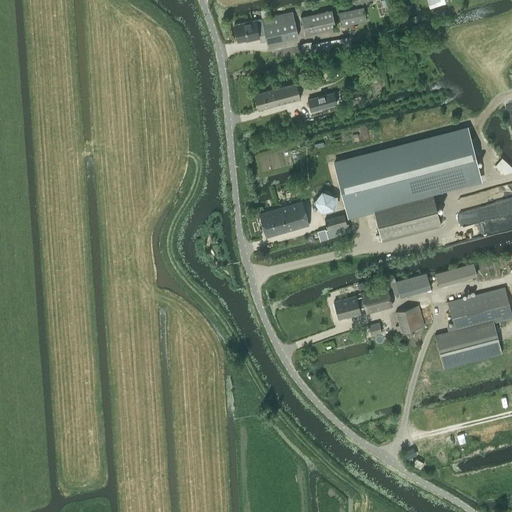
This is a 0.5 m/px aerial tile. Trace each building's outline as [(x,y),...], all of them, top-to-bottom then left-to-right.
[(444,0),(426,0),(429,8),(446,3),(444,0)] [(341,26),(366,21),(363,6),(338,12),(341,26)] [(267,10),(260,11),(261,19),(255,21),(255,20),(234,25),(238,42),(246,41),(246,40),(250,39),(250,41),(259,39),(258,33),(264,31),(267,42),(298,36),(294,12),(269,17),(267,10)] [(305,34),(336,27),(332,10),(301,17),(305,34)] [(313,51),(313,52),(343,46),(343,47),(349,46),(347,37),(311,44),(311,42),(301,43),(303,53),(313,51)] [(254,94),(259,109),(300,98),(296,82),(254,94)] [(334,92),(308,100),(311,111),(337,104),(334,92)] [(479,174),(466,126),(332,160),(347,217),(373,210),(373,209),(432,194),(430,186),(479,174)] [(334,194),(321,190),(313,200),(321,211),(333,207),(334,194)] [(373,210),(381,240),(440,224),(432,194),(373,209),(373,210)] [(302,201),(259,214),(266,236),(308,224),(302,201)] [(319,240),(330,237),(348,232),(347,229),(364,224),(361,215),(344,220),(342,215),(324,220),(327,229),(325,230),(325,229),(317,232),(319,240)] [(431,288),(427,272),(396,281),(400,297),(431,288)] [(356,298),(356,296),(334,301),(339,319),(361,313),(359,306),(365,304),(367,313),(393,306),(387,285),(361,292),(362,296),(356,298)] [(454,329),(434,334),(435,335),(444,367),(501,353),(502,352),(494,323),(500,321),(511,318),(511,314),(510,308),(505,288),(505,286),(447,302),(447,303),(453,322),(454,329)] [(419,305),(396,311),(401,332),(424,326),(419,305)] [(379,321),(367,324),(370,336),(371,335),(372,335),(381,333),(379,321)] [(405,453),(400,458),(405,463),(407,460),(410,457),(407,455),(405,453)]
